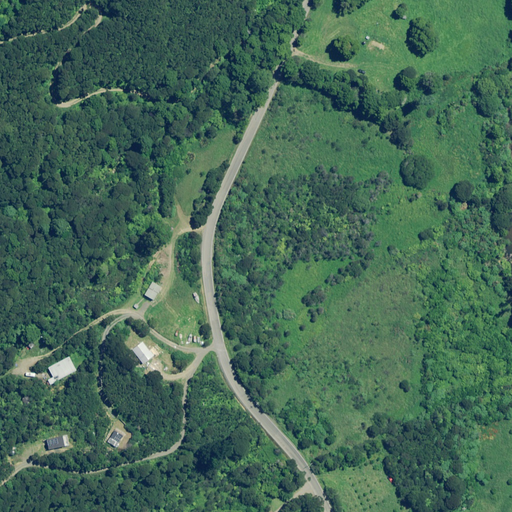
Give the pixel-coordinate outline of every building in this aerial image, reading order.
[(145,281),(140,279),(136,291),(141,293),(145,281)] [(154,288),(150,286),(145,295),(154,300),(161,287),(156,284),(154,288)] [(153,304),(149,300),(142,308),(145,311),(153,304)] [(133,350),(137,354),(137,353),(141,358),(140,359),(144,363),(156,353),(152,349),(150,351),(142,342),(133,350)] [(51,385),(55,383),(56,384),(60,381),(59,379),(76,370),(69,357),(49,367),(54,377),(48,380),(51,385)]
